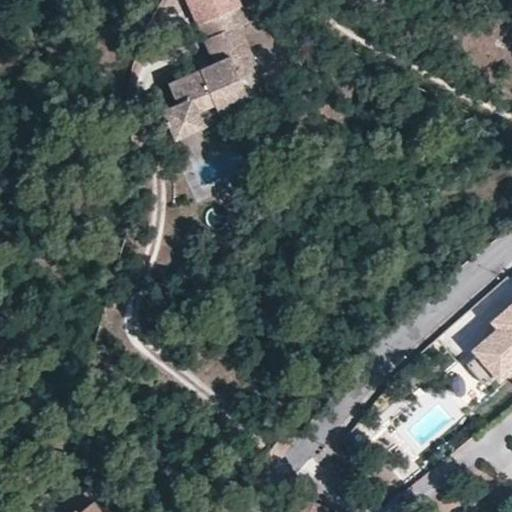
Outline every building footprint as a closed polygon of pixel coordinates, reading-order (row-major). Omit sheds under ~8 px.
[(258,69),(240,26),(249,22),(239,0),(185,0),(213,62),(168,82),(176,103),(162,109),(175,137),(201,126),(204,125),(197,110),(215,102),(219,112),(221,111),(250,99),(240,77),(258,69)] [(224,118),(221,111),(219,112),(215,102),(197,110),(204,125),(201,126),(202,128),(224,118)] [(511,304),(494,320),(499,326),(474,348),(478,353),(466,363),(483,383),(495,372),(499,377),(511,366),(511,304)] [(431,497),(448,488),(438,469),(421,478),(431,497)] [(326,511),(329,506),(296,494),(290,510),(295,511),(326,511)] [(105,511),(94,499),(78,511),(75,508),(70,511),(105,511)]
